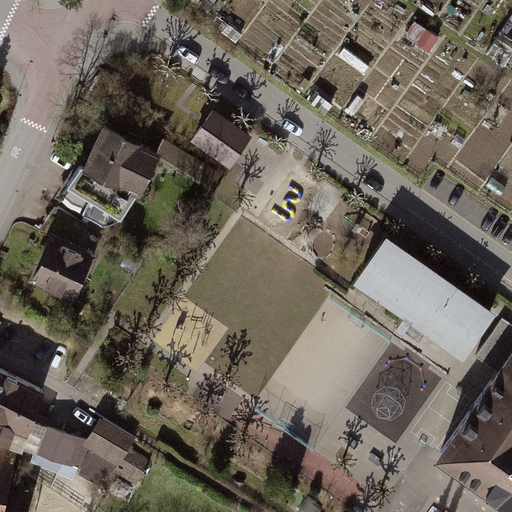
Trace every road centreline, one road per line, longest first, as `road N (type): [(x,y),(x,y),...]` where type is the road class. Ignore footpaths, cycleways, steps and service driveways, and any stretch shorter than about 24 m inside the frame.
road 1 (residential): [(120,0),(511,269)]
road 2 (residential): [(0,198),(65,52)]
